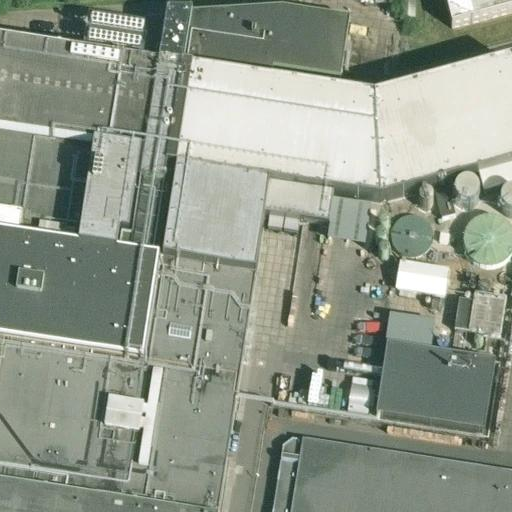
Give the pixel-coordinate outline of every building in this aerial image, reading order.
[(511,0),(443,0),(451,31),(511,14),(511,0)] [(0,511),(219,511),(242,369),(256,280),(265,223),(329,233),(334,200),(380,207),(478,180),(483,199),(511,191),(511,64),(373,100),(271,85),(273,73),(340,83),(349,23),(281,13),(147,20),(147,23),(139,68),(0,44),(0,511)] [(464,220),(465,217),(465,214),(464,209),(461,204),(457,201),(452,199),(449,199),(447,199),(444,200),(441,201),(439,202),(437,204),(436,206),(434,212),(433,214),(434,220),(435,222),(439,226),(444,229),(449,230),(454,229),(459,227),(461,225),(463,222),(464,220)] [(408,209),(393,214),(396,221),(411,216),(408,209)] [(430,250),(432,244),(432,240),(431,237),(430,234),(429,231),(427,228),(425,226),(420,222),(414,221),(411,220),(407,221),(402,223),(399,225),(396,227),(394,229),(392,235),(391,238),(391,242),(391,245),(392,248),(395,254),(397,256),(400,258),(403,260),(409,261),(412,261),(415,261),(421,259),(424,257),(426,255),(430,250)] [(511,258),(511,234),(511,233),(509,230),(507,227),(504,225),(501,223),(498,222),(491,220),(487,220),(484,221),(480,222),(477,223),(474,225),(471,227),(467,233),(465,236),(464,239),(463,246),(464,253),(465,257),(467,260),(471,265),(474,268),(480,271),(487,272),(491,272),(494,272),(498,271),(501,269),(504,268),(507,265),(511,260),(511,258)] [(400,266),(396,293),(444,301),(449,274),(400,266)] [(473,306),(459,304),(455,333),(500,341),(506,302),(475,297),(473,306)] [(495,365),(387,349),(376,419),(484,435),(495,365)] [(511,511),(511,477),(293,443),(283,450),(272,511),(511,511)]
